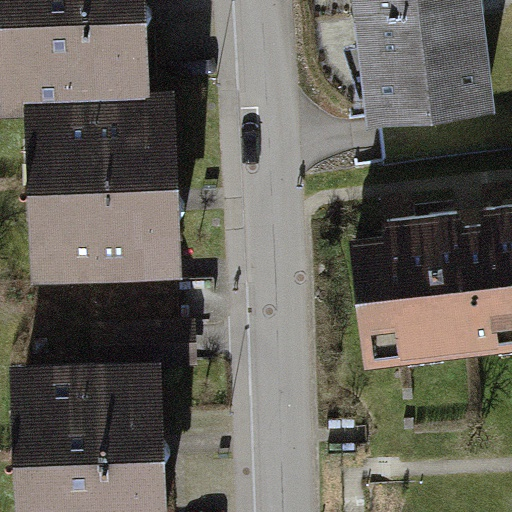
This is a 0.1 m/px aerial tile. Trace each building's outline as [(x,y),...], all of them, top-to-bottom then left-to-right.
[(24,0),(26,48),(13,55),(15,99),(40,98),(40,96),(145,92),(145,91),(142,22),(146,22),(153,9),(147,0),(24,0)] [(474,0),(359,0),(364,42),(371,41),(379,114),(487,102),(474,0)] [(40,96),(40,98),(42,139),(54,145),(58,214),(45,222),(46,265),(177,260),(175,214),(178,214),(185,199),(177,186),(174,186),(170,90),(145,91),(145,92),(40,96)] [(390,235),(356,239),(369,352),(409,347),(407,332),(440,328),(441,344),(500,337),(499,321),(511,319),(511,203),(486,207),(487,219),(461,222),(460,210),(388,218),(390,235)] [(97,363),(26,366),(28,409),(41,415),(45,485),(31,493),(32,511),(162,511),(161,460),(164,459),(171,445),(163,431),(159,431),(157,360),(181,359),(180,319),(95,323),(97,363)]
